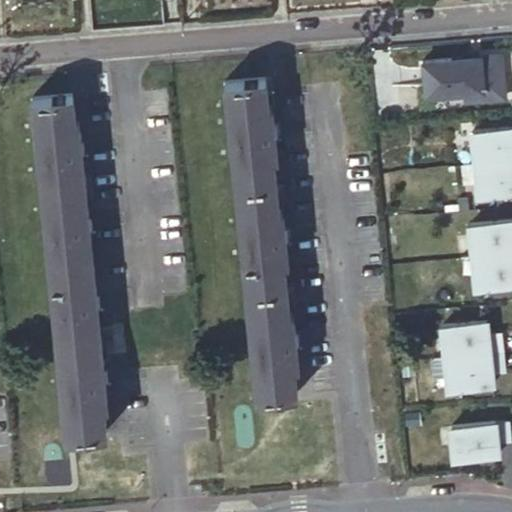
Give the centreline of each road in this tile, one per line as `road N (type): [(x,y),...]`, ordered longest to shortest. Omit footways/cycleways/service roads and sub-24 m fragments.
road 1 (residential): [(511,12),(0,56)]
road 2 (residential): [(369,511),(511,506)]
